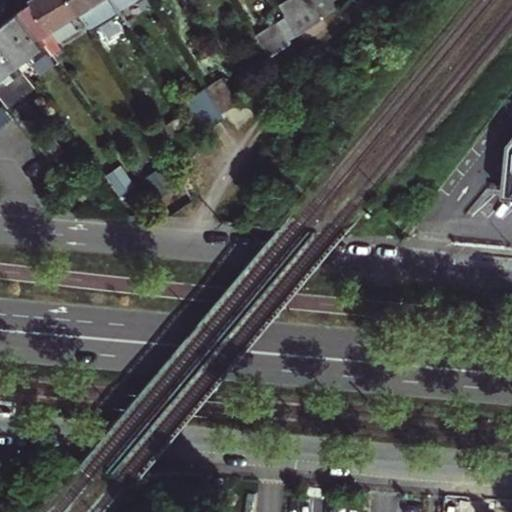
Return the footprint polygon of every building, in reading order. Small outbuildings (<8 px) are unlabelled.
[(83,11),(76,0),(34,0),(35,0),(24,8),(43,35),(83,11)] [(117,0),(76,0),(83,11),(92,26),(122,8),(117,0)] [(117,0),(122,8),(135,0),(117,0)] [(291,0),(284,5),(301,34),(325,20),(312,0),(291,0)] [(336,0),(317,0),(326,13),(339,4),(336,0)] [(0,25),(0,34),(21,64),(48,43),(43,35),(24,8),(0,25)] [(293,44),(291,40),(300,35),(290,19),(282,24),(281,23),(259,37),(261,41),(271,58),(293,44)] [(0,90),(8,102),(35,83),(21,64),(0,34),(0,90)] [(271,58),(261,41),(244,51),(256,71),(273,61),(271,58)] [(224,79),(209,88),(224,113),(239,104),(224,79)] [(206,131),(227,118),(224,113),(209,88),(188,101),(206,131)] [(39,112),(23,123),(50,162),(66,150),(39,112)] [(205,145),(187,115),(164,130),(187,168),(205,145)] [(264,152),(237,186),(254,200),(281,166),(264,152)] [(310,187),(302,181),(289,196),(297,203),(310,187)]
